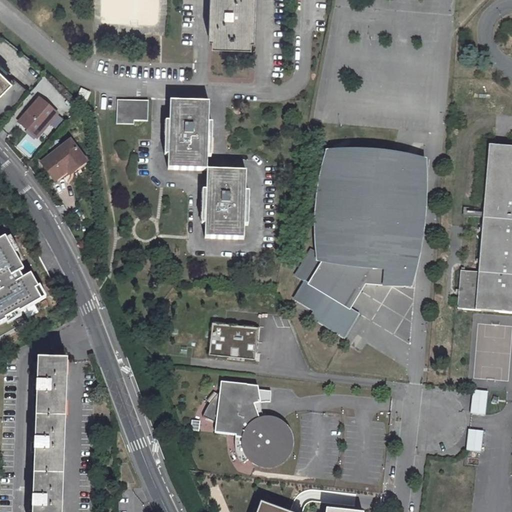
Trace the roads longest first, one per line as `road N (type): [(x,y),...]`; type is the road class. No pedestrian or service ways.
road 1 (residential): [(301,0),(298,78),(274,95),(104,90),(0,16)]
road 2 (unclassified): [(0,160),(80,287),(168,511)]
road 3 (unknown): [(25,511),(22,367),(92,319)]
